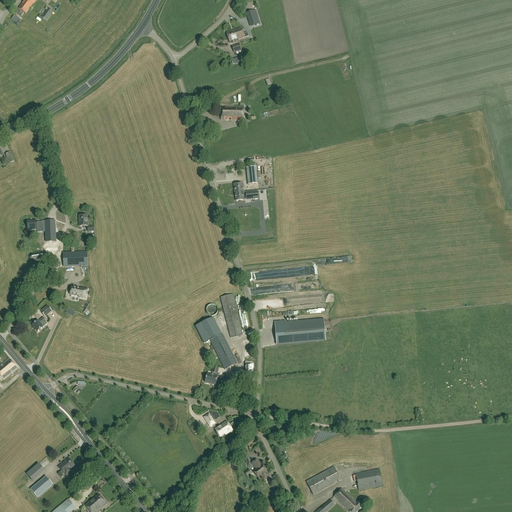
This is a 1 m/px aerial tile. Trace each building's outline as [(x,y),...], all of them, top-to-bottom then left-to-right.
[(26,14),(36,0),(25,0),(18,9),(26,14)] [(47,21),(53,12),(48,9),(42,18),(47,21)] [(260,26),(255,11),(246,14),(252,29),(260,26)] [(15,14),(12,19),(19,23),(22,19),(15,14)] [(238,40),(245,38),(249,37),(248,33),(243,34),(242,29),(235,31),(238,40)] [(239,42),(238,40),(235,31),(226,33),(230,44),(231,45),(239,42)] [(243,55),(240,47),(239,44),(232,47),(235,57),(243,55)] [(235,112),(235,107),(225,107),(225,108),(221,108),(221,120),(225,120),(228,121),(228,119),(231,119),(231,121),(244,121),(244,112),(239,111),(239,113),(237,113),(237,112),(235,112)] [(219,131),(219,125),(202,124),(201,129),(205,129),(205,133),(211,133),(211,131),(219,131)] [(1,153),(0,151),(0,159),(1,162),(2,165),(8,163),(7,159),(5,160),(2,153),(1,153)] [(9,164),(14,162),(10,152),(5,154),(9,164)] [(246,168),(248,184),(257,183),(256,167),(246,168)] [(235,193),(243,192),(243,188),(244,188),(243,184),(234,185),(234,193),(235,193)] [(243,192),(235,193),(236,202),(245,201),(245,200),(246,200),(247,200),(258,199),(258,192),(244,193),(244,192),(243,192)] [(80,227),(88,227),(87,216),(79,216),(80,227)] [(37,230),(37,229),(42,228),(46,228),(45,222),(41,222),(41,223),(37,223),(37,222),(28,223),(28,230),(37,230)] [(46,243),(56,242),(55,227),(46,227),(46,228),(46,232),(46,243)] [(74,253),(74,249),(71,249),(71,253),(63,253),(64,267),(88,266),(87,252),(81,253),(81,250),(78,251),(78,253),(74,253)] [(32,262),(45,260),(45,252),(31,254),(29,256),(30,260),(32,262)] [(72,287),(70,295),(79,297),(79,298),(86,299),(88,290),(81,288),(80,289),(72,287)] [(231,339),(243,336),(232,295),(221,298),(231,339)] [(265,307),(304,305),(304,299),(265,301),(265,307)] [(218,310),(216,305),(209,308),(211,314),(218,310)] [(45,317),(52,312),(48,306),(41,311),(45,317)] [(48,324),(45,321),(46,321),(43,318),(38,322),(32,326),(37,332),(43,328),(48,324)] [(220,335),(212,320),(202,324),(225,370),(237,364),(222,334),(220,335)] [(286,324),(286,322),(275,322),(277,345),(326,341),(324,321),(286,324)] [(0,379),(1,381),(17,368),(10,359),(0,366),(0,379)] [(254,384),(254,376),(253,376),(254,362),(245,361),(245,377),(240,376),(240,383),(254,384)] [(218,378),(219,374),(217,374),(218,369),(213,368),(212,373),(213,373),(212,376),(209,375),(210,372),(209,372),(208,375),(207,375),(205,383),(216,386),(217,378),(218,378)] [(210,427),(215,424),(209,414),(204,418),(210,427)] [(232,431),(227,422),(224,423),(224,424),(220,426),(215,429),(220,437),(225,434),(226,435),(232,431)] [(259,457),(264,453),(259,447),(254,451),(259,457)] [(66,476),(72,471),(70,470),(75,466),(69,459),(59,468),(62,472),(61,473),(60,472),(58,474),(61,478),(63,476),(63,475),(64,474),(65,474),(66,476)] [(261,466),(257,460),(252,464),(256,469),(256,468),(257,469),(254,472),(259,479),(262,477),(265,481),(270,477),(267,473),(268,472),(262,465),(261,466)] [(314,496),(341,481),(334,467),(306,482),(314,496)] [(359,491),(383,486),(379,469),(355,474),(359,491)] [(37,498),(53,485),(46,477),(31,490),(37,498)] [(357,503),(342,489),(334,497),(349,511),(357,511),(362,507),(358,502),(357,503)] [(89,511),(97,511),(107,504),(99,494),(85,506),(89,511)] [(70,511),(75,509),(69,502),(67,500),(60,506),(53,511),(70,511)] [(326,511),(335,505),(330,500),(316,511),(326,511)]
